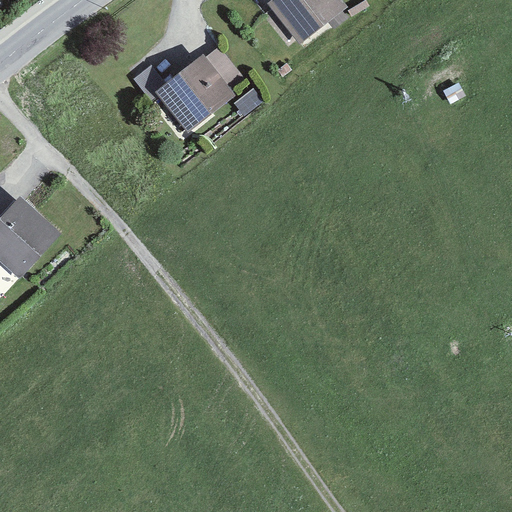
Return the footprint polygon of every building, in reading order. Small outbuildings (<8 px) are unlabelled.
[(301,41),(346,5),(341,0),(273,0),(270,3),(301,41)] [(237,79),(246,70),(219,45),(211,54),(237,79)] [(234,95),(206,57),(160,91),(188,129),(234,95)] [(450,106),(468,96),(458,79),(441,90),(450,106)] [(62,232),(23,196),(0,219),(0,276),(10,286),(62,232)]
